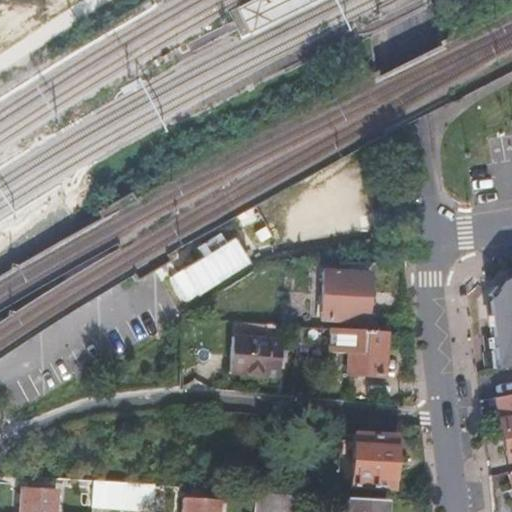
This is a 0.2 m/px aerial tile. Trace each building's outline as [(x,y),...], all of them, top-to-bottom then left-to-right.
[(203,259),(172,271),(182,296),(249,270),(234,231),(198,245),(203,259)] [(511,356),(511,270),(508,271),(493,296),(500,359),(511,356)] [(317,320),(363,322),(365,276),(321,272),(317,320)] [(264,325),(234,323),(232,340),(263,342),(264,325)] [(382,332),(331,329),(330,353),(345,355),(343,375),(379,377),(382,332)] [(232,340),(227,339),(224,374),(253,376),(273,378),(276,343),(263,342),(232,340)] [(511,387),(498,390),(500,400),(502,409),(511,407),(511,387)] [(498,390),(491,392),(493,401),(500,400),(498,390)] [(511,407),(502,409),(511,453),(511,452),(511,407)] [(353,478),(352,489),(388,491),(390,469),(394,470),(395,457),(391,457),(391,436),(355,434),(355,441),(350,440),(349,446),(345,459),(349,470),(348,477),(353,478)] [(89,509),(105,510),(107,484),(91,483),(89,509)] [(120,485),(107,484),(105,510),(119,511),(120,485)] [(134,485),(120,485),(119,511),(131,511),(134,485)] [(145,486),(134,485),(131,511),(140,511),(143,511),(145,486)] [(18,511),(55,511),(56,492),(20,491),(18,511)] [(297,495),(252,493),(251,511),(306,511),(307,496),(297,495)] [(352,499),(342,498),(340,511),(380,511),(381,500),(352,499)] [(181,511),(216,511),(217,503),(182,501),(181,511)]
